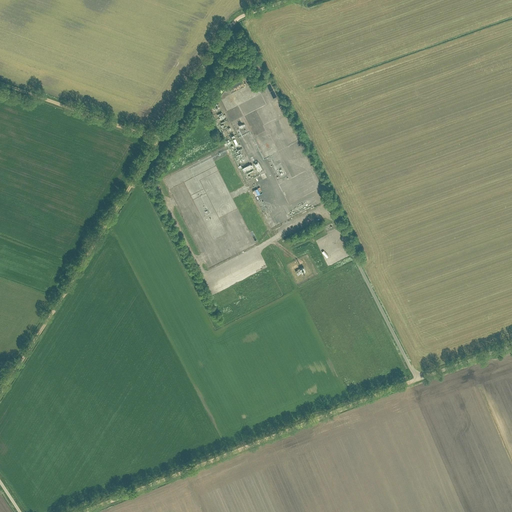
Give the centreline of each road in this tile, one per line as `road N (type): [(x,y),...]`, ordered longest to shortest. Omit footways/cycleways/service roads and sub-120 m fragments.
road 1 (track): [(83,511),(422,377)]
road 2 (track): [(159,139),(0,394)]
road 3 (track): [(287,0),(230,20),(159,139)]
road 4 (track): [(159,139),(0,83)]
